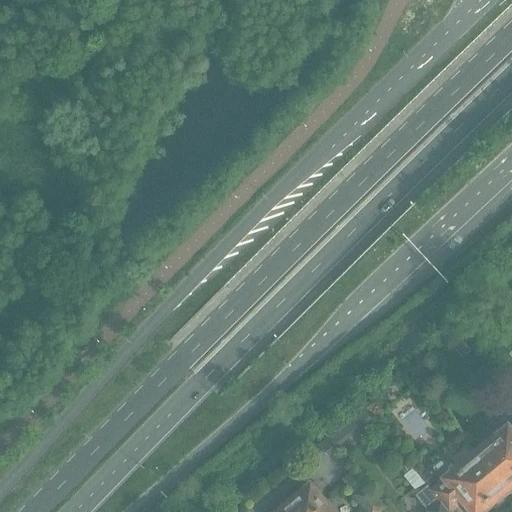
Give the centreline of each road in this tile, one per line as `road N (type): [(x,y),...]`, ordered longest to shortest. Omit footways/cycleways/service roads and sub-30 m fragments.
road 1 (primary): [(481,0),(323,148),(0,485)]
road 2 (primary): [(511,35),(34,511)]
road 3 (primary): [(74,511),(511,77)]
road 4 (primary): [(131,511),(511,170)]
